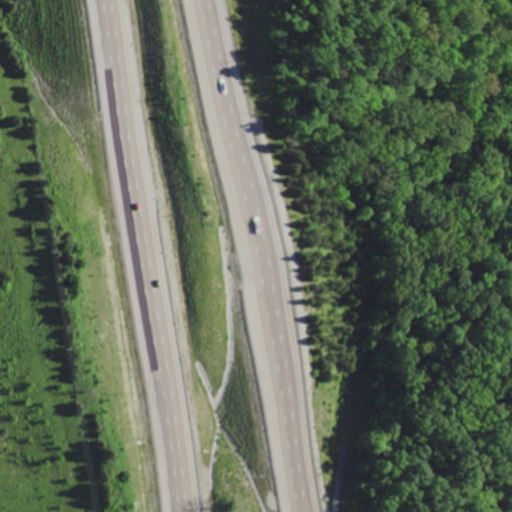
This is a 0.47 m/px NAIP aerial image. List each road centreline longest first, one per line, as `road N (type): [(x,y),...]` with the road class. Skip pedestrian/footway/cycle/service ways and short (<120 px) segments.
road 1 (motorway): [(302,511),(209,0)]
road 2 (motorway): [(99,0),(175,511)]
